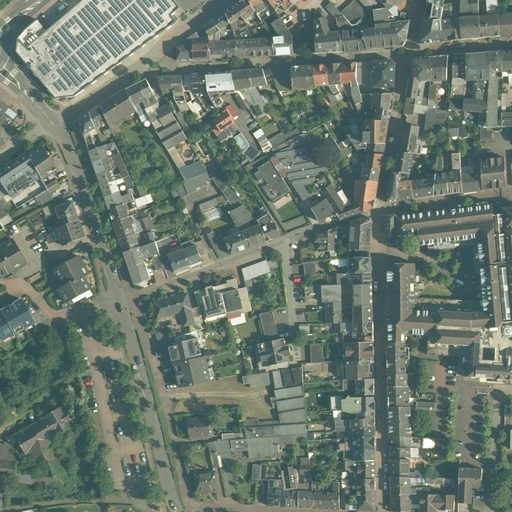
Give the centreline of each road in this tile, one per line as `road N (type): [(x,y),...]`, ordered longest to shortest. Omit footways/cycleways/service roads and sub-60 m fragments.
road 1 (residential): [(305,511),(192,509),(133,297)]
road 2 (residential): [(381,511),(379,210)]
road 3 (residential): [(410,52),(171,65),(155,54)]
road 4 (residential): [(177,511),(120,301)]
road 5 (residential): [(133,297),(68,113)]
road 6 (residential): [(120,301),(73,158),(52,123)]
road 7 (residential): [(379,210),(410,52)]
road 8 (residential): [(284,243),(133,297)]
road 9 (residential): [(511,389),(499,388),(492,511)]
road 10 (residential): [(511,194),(379,210)]
